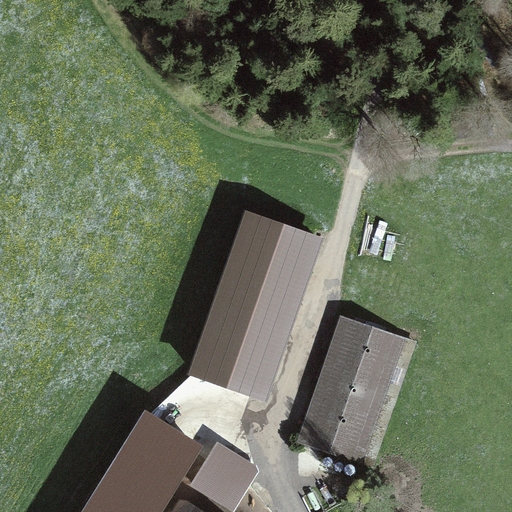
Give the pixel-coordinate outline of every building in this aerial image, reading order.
[(478,107),(434,113),(437,134),(481,128),(478,107)] [(267,402),(324,237),(245,210),(188,374),(267,402)] [(417,342),(340,316),(298,441),(375,467),(417,342)] [(162,511),(203,446),(145,410),(81,511),(162,511)] [(190,486),(232,511),(233,511),(258,472),(256,465),(218,442),(190,486)] [(203,511),(183,500),(176,511),(203,511)]
